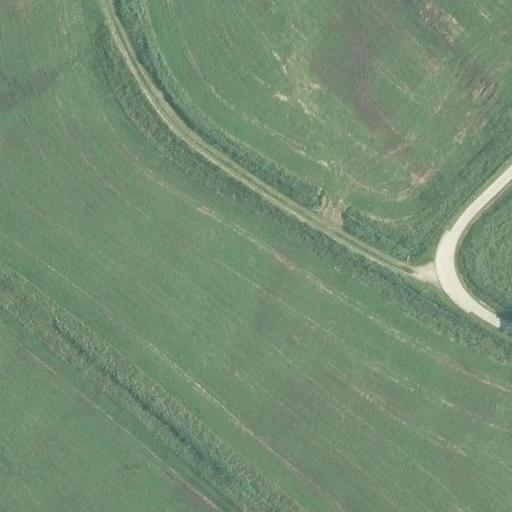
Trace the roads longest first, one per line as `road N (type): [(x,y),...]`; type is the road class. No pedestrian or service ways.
road 1 (track): [(276,0),(332,229),(156,112),(111,12)]
road 2 (unclassified): [(511,171),(461,224),(444,269),(457,295),(511,331)]
road 3 (track): [(332,229),(415,274),(446,278)]
